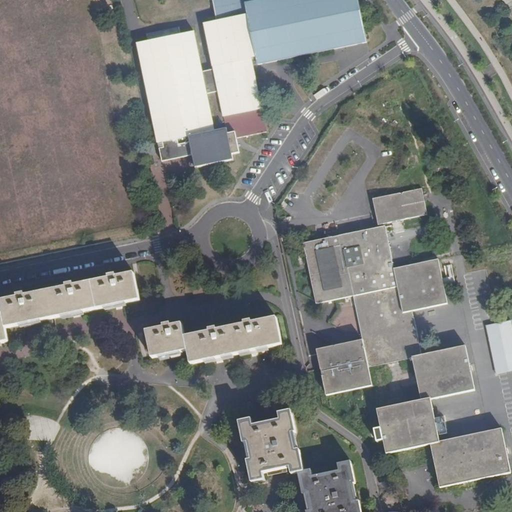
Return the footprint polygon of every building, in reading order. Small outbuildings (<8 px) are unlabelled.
[(258,66),(277,62),(283,60),(365,43),(356,0),(269,0),(266,1),(265,0),(211,0),(216,23),(247,16),(256,59),(257,65),(258,66)] [(247,16),(216,23),(204,25),(212,67),(250,59),(251,60),(256,59),(247,16)] [(261,109),(252,66),(251,60),(250,59),(212,67),(213,70),(200,73),(192,33),(174,37),(172,29),(144,35),(145,42),(135,45),(148,103),(160,162),(177,159),(176,152),(194,149),(195,155),(198,169),(237,161),(235,155),(239,154),(236,139),(266,133),(261,109)] [(177,159),(195,155),(194,149),(176,152),(177,159)] [(381,224),(441,212),(436,186),(376,198),(381,224)] [(357,296),(367,341),(370,360),(322,370),(328,396),(374,387),(370,368),(414,359),(423,402),(378,411),(387,455),(432,445),(441,489),(511,474),(503,430),(442,443),(433,401),(477,391),(468,347),(424,356),(415,311),(451,304),(442,260),(397,269),(388,226),(308,243),(320,304),(357,296)] [(142,300),(137,274),(117,277),(117,275),(109,276),(109,279),(75,286),(74,284),(67,285),(67,288),(26,296),(25,294),(18,295),(18,298),(0,302),(3,316),(0,316),(0,343),(9,342),(6,329),(142,300)] [(192,365),(285,345),(278,319),(254,324),(253,321),(246,323),(246,326),(219,331),(218,329),(211,330),(211,333),(187,338),(183,324),(173,326),(173,324),(166,326),(166,329),(148,332),(154,359),(190,352),(192,365)] [(370,360),(367,341),(318,351),(322,370),(370,360)] [(300,473),(306,472),(301,450),(297,451),(294,434),(297,434),(293,412),(280,414),(281,421),(255,427),(253,421),(241,423),(246,445),(250,444),(253,460),(249,461),(254,483),(266,481),(265,475),(292,469),(294,475),(300,473)] [(362,511),(360,501),(356,501),(353,485),(356,485),(352,463),(339,465),(341,472),(314,477),(312,471),(306,472),(300,473),(305,495),(309,494),(312,511),(308,511),(362,511)]
